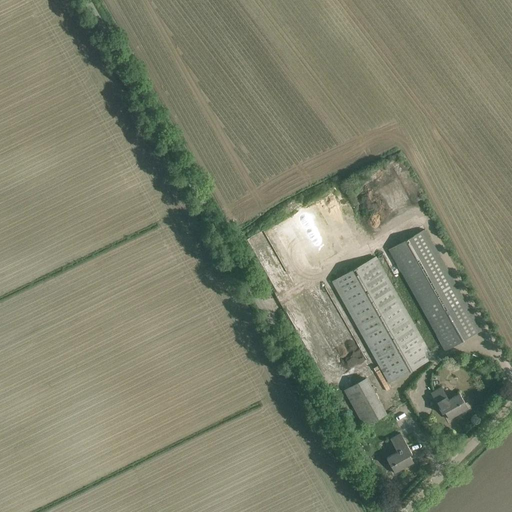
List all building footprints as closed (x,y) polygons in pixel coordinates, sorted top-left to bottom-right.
[(425,230),(389,250),(445,350),(481,330),(425,230)] [(432,358),(376,257),(332,282),(388,382),(432,358)] [(344,391),(364,426),(373,422),(386,415),(366,379),(353,386),(344,391)] [(431,393),(438,405),(443,414),(445,412),(449,419),(456,416),(455,415),(457,413),(458,415),(468,409),(460,394),(449,400),(442,387),(431,393)] [(397,410),(395,405),(404,401),(402,396),(392,401),(394,406),(386,410),(387,414),(397,410)] [(401,434),(390,439),(397,452),(386,458),(395,473),(414,463),(413,462),(412,463),(411,461),(412,460),(410,455),(412,454),(401,434)]
